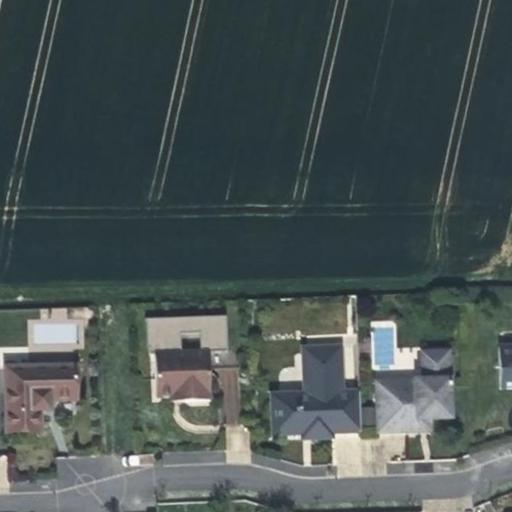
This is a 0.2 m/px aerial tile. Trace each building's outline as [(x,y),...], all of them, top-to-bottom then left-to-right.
[(226,317),(148,319),(149,356),(154,355),(155,399),(170,398),(184,398),(184,403),(209,402),(208,369),(208,353),(227,353),(226,317)] [(511,346),(498,347),(499,389),(511,388),(511,346)] [(270,395),(272,436),(301,435),(301,440),(322,439),(332,438),(332,433),(360,432),(359,392),(342,393),(341,347),(302,348),(303,394),(270,395)] [(424,381),(376,382),(377,434),(417,433),(417,421),(430,421),(451,420),(450,352),(423,353),(424,381)] [(227,353),(208,353),(208,369),(240,368),(240,360),(231,353),(227,353)] [(75,400),(75,368),(6,369),(8,432),(39,432),(39,412),(43,412),(50,404),(50,400),(75,400)] [(430,421),(417,421),(417,433),(430,433),(430,421)]
